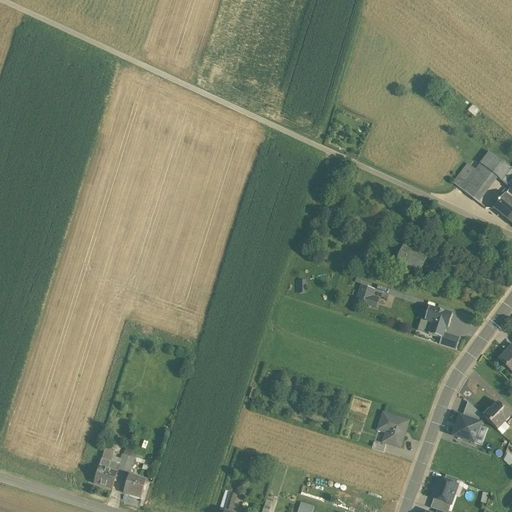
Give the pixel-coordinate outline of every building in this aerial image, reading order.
[(510,169),(490,153),(480,165),(496,178),(501,182),(510,169)] [(467,165),(453,184),(461,190),(475,171),(467,165)] [(475,171),(461,190),(476,203),(496,178),(480,165),(475,171)] [(511,201),(505,196),(494,210),(508,221),(511,215),(511,201)] [(427,259),(403,248),(395,264),(419,275),(427,259)] [(429,279),(422,276),(417,287),(424,290),(429,279)] [(297,280),(297,293),(305,293),(305,280),(297,280)] [(373,289),(362,286),(357,302),(375,308),(377,300),(370,298),(373,289)] [(452,316),(428,308),(424,321),(432,324),(428,335),(441,339),(443,334),(445,328),(448,329),(452,316)] [(460,339),(443,334),(441,339),(439,346),(456,351),(460,339)] [(511,348),(500,360),(511,372),(511,348)] [(467,403),(462,418),(478,423),(481,415),(467,403)] [(498,404),(491,412),(489,410),(483,417),(497,431),(511,416),(498,404)] [(408,422),(383,414),(380,425),(388,427),(383,443),(400,448),(408,422)] [(454,437),(473,443),(480,424),(478,423),(462,418),(460,418),(454,437)] [(386,447),(374,443),(372,450),(383,453),(386,447)] [(119,466),(118,470),(124,472),(128,457),(122,455),(121,460),(119,466)] [(128,457),(124,472),(130,474),(135,459),(128,457)] [(121,460),(113,458),(111,464),(119,466),(121,460)] [(108,462),(102,460),(99,468),(106,470),(108,462)] [(119,466),(111,464),(108,462),(106,470),(117,473),(118,470),(119,466)] [(106,470),(99,468),(94,484),(112,490),(117,473),(106,470)] [(146,482),(129,476),(123,493),(141,499),(146,482)] [(457,480),(446,476),(444,482),(455,486),(457,480)] [(444,482),(438,480),(431,499),(433,499),(450,505),(454,494),(452,494),(455,486),(444,482)] [(225,491),(219,510),(223,511),(224,511),(230,494),(230,493),(225,491)] [(231,511),(236,496),(230,494),(224,511),(231,511)] [(447,511),(450,505),(433,499),(430,509),(437,511),(439,511),(447,511)] [(298,511),(313,511),(316,507),(303,502),(298,511)]
